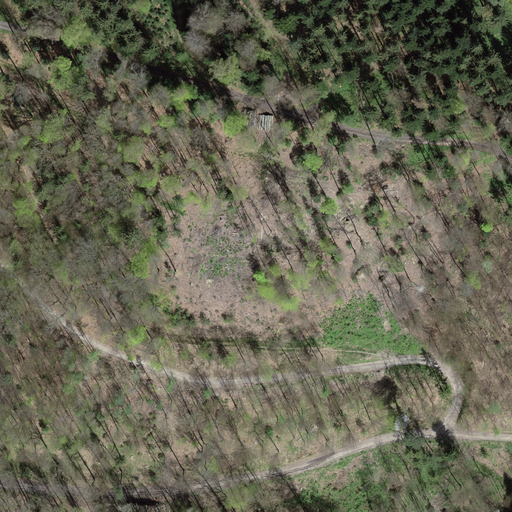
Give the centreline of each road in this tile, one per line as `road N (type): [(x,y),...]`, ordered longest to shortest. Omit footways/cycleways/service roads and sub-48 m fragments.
road 1 (track): [(404,357),(431,360),(456,380),(445,432),(392,437),(279,473),(164,490),(0,485)]
road 2 (track): [(511,158),(472,137),(403,134),(0,26)]
road 3 (track): [(0,117),(57,238),(117,313),(184,340),(404,357)]
road 4 (track): [(0,260),(79,335),(184,378),(237,383),(404,357)]
